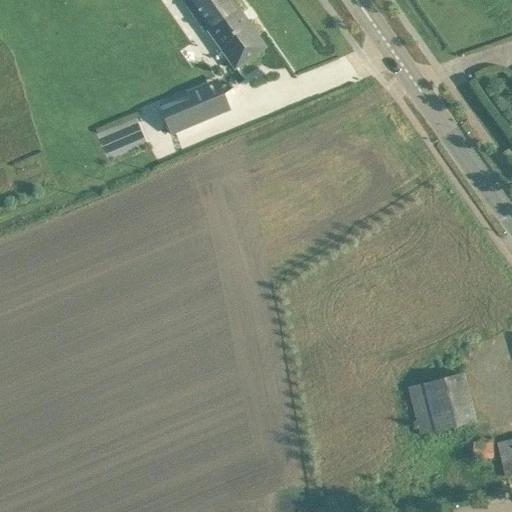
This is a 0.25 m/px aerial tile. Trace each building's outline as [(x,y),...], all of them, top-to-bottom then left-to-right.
[(231,0),(183,0),(205,30),(207,28),(235,68),(264,47),(231,0)] [(229,109),(218,81),(158,106),(170,134),(229,109)] [(454,375),(413,384),(423,432),(464,423),(454,375)] [(493,440),(474,440),(473,457),(493,457),(493,440)] [(511,442),(498,446),(501,458),(507,477),(511,475),(511,442)]
